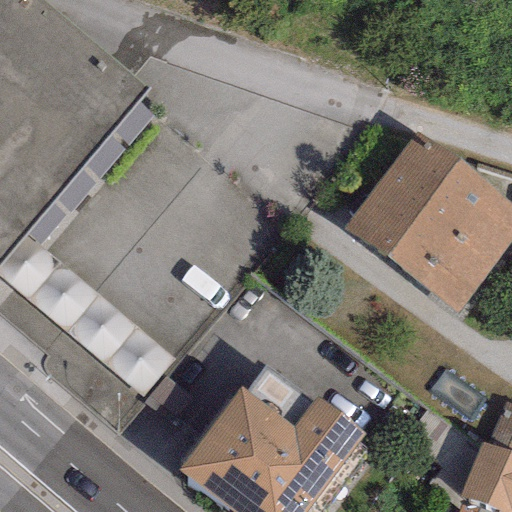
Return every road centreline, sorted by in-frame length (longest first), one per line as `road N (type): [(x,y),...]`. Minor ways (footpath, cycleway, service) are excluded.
road 1 (residential): [(511,151),(360,108),(89,0)]
road 2 (primary): [(123,511),(0,411)]
